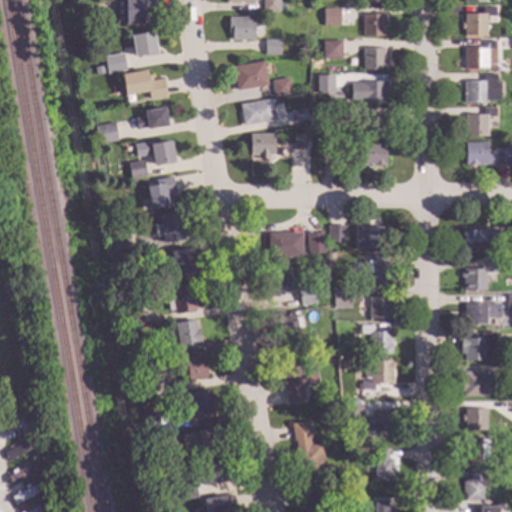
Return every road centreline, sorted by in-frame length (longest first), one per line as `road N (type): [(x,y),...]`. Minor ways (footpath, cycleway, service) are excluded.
road 1 (residential): [(190,0),(199,105),(272,511)]
road 2 (residential): [(421,0),(426,511)]
road 3 (residential): [(511,196),(219,197)]
